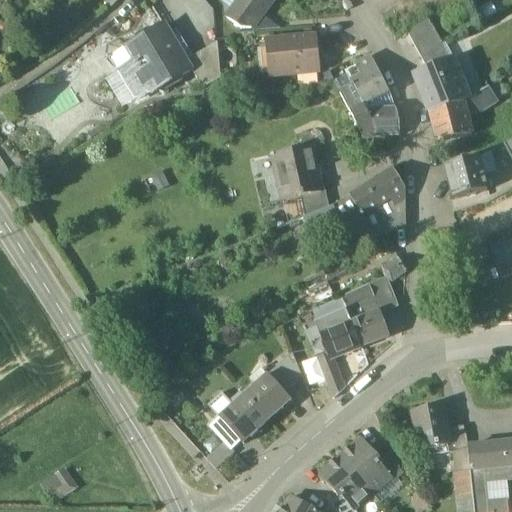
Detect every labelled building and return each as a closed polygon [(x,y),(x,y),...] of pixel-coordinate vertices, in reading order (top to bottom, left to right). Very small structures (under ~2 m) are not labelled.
[(242,0),(228,19),(242,30),(252,30),(276,0),(242,0)] [(441,45),(429,21),(407,35),(427,73),(436,69),(451,63),(441,45)] [(165,27),(155,32),(149,30),(144,33),(142,39),(143,40),(126,50),(133,62),(120,70),(139,101),(152,93),(153,95),(157,92),(158,93),(163,94),(169,91),(170,85),(192,71),(186,62),(165,27)] [(315,38),(271,42),(275,78),(318,74),(315,38)] [(217,44),(186,62),(192,71),(203,90),(221,80),(217,44)] [(362,80),(351,85),(353,88),(351,88),(352,89),(340,95),(360,133),(375,126),(369,116),(363,105),(390,92),(389,91),(387,91),(372,59),(355,67),(362,80)] [(465,89),(454,62),(451,63),(436,69),(452,108),(464,106),(475,98),(471,88),(465,89)] [(452,108),(436,69),(427,73),(415,77),(430,114),(452,108)] [(502,86),(490,93),(496,103),(500,101),(507,95),(502,86)] [(475,98),(464,106),(466,117),(474,116),(496,103),(490,93),(488,90),(475,98)] [(452,108),(430,114),(437,145),(471,137),(466,117),(464,106),(452,108)] [(396,111),(373,114),(369,116),(373,123),(399,122),(396,111)] [(375,126),(360,133),(365,141),(376,138),(401,137),(399,122),(373,123),(375,126)] [(312,147),(273,156),(284,204),(303,200),(322,195),(312,147)] [(490,154),(479,160),(483,174),(495,170),(490,154)] [(483,174),(479,160),(444,169),(452,201),(487,192),(483,174)] [(406,190),(393,170),(352,197),(366,219),(392,202),(396,208),(406,202),(406,190)] [(322,195),(303,200),(307,218),(330,209),(327,194),(322,195)] [(349,253),(407,228),(406,202),(396,208),(392,202),(366,219),(352,197),(333,208),(339,225),(336,226),(349,253)] [(307,218),(305,219),(311,236),(336,226),(339,225),(333,208),(330,209),(307,218)] [(511,242),(492,248),(502,279),(511,276),(511,242)] [(389,281),(392,283),(406,272),(398,259),(383,270),(384,274),(386,278),(389,281)] [(380,281),(369,286),(375,301),(376,306),(378,310),(389,306),(394,304),(385,279),(380,281)] [(369,286),(341,299),(347,313),(369,304),(375,301),(369,286)] [(341,299),(313,313),(317,323),(322,337),(352,325),(347,313),(341,299)] [(380,314),(352,325),(361,348),(389,338),(380,314)] [(352,325),(322,337),(330,359),(331,361),(332,360),(361,348),(352,325)] [(348,380),(372,369),(364,352),(340,363),(348,380)] [(343,391),(332,360),(331,361),(330,359),(319,363),(333,402),(343,391)] [(293,386),(277,368),(269,376),(285,393),(293,386)] [(285,393),(269,376),(256,387),(244,398),(267,424),(292,401),(285,393)] [(254,384),(242,395),(244,398),(256,387),(254,384)] [(242,395),(231,405),(234,407),(244,398),(242,395)] [(267,424),(244,398),(234,407),(222,418),(226,424),(242,441),(244,444),(267,424)] [(447,408),(414,413),(420,453),(450,446),(453,446),(451,432),(447,408)] [(242,441),(226,424),(217,432),(233,450),(242,441)] [(464,429),(451,432),(453,446),(450,446),(452,455),(468,452),(468,449),(467,439),(464,429)] [(380,461),(362,441),(351,450),(350,449),(340,458),(372,495),(390,480),(391,479),(379,464),(381,462),(380,461)] [(511,444),(499,446),(502,470),(511,469),(511,444)] [(499,446),(468,449),(468,452),(472,486),(487,484),(493,484),(491,472),(502,470),(499,446)] [(401,472),(392,451),(380,461),(381,462),(379,464),(391,479),(390,480),(394,484),(404,475),(401,472)] [(372,495),(340,458),(330,466),(331,468),(320,477),(337,498),(338,499),(341,497),(353,511),(354,510),(372,495)] [(511,469),(502,470),(491,472),(493,484),(506,482),(511,481),(511,469)] [(40,487),(53,506),(77,488),(63,470),(40,487)] [(494,504),(509,502),(506,482),(493,484),(487,484),(487,494),(489,504),(494,504)] [(487,484),(472,486),(473,495),(487,494),(487,484)] [(487,494),(473,495),(474,506),(489,504),(487,494)] [(353,511),(341,497),(338,499),(337,498),(329,507),(335,511),(355,511),(354,510),(353,511)] [(314,511),(292,498),(283,511),(314,511)] [(509,511),(509,502),(494,504),(494,511),(509,511)]
